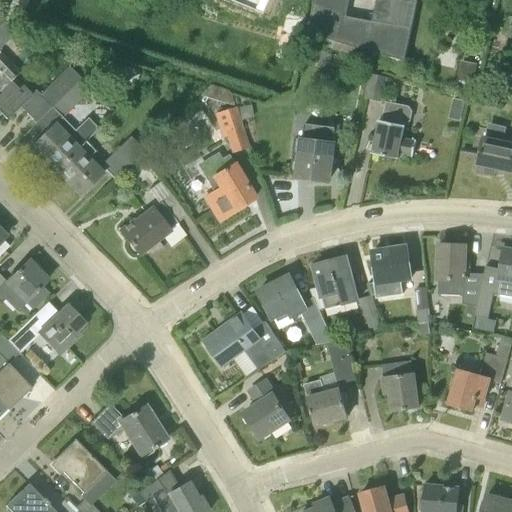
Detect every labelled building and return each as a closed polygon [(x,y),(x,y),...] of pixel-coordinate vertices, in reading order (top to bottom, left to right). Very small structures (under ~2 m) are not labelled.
[(403,69),(417,0),(376,0),(372,22),(346,17),(350,0),(315,0),(307,42),(403,69)] [(0,48),(16,33),(4,22),(0,25),(0,48)] [(0,92),(11,82),(2,73),(6,69),(0,62),(0,92)] [(473,86),(477,67),(462,63),(457,83),(473,86)] [(51,108),(81,79),(71,69),(69,67),(40,96),(51,108)] [(503,76),(488,73),(483,97),(498,100),(503,76)] [(86,74),(81,79),(91,90),(97,85),(86,74)] [(382,103),(388,78),(370,75),(365,99),(382,103)] [(41,155),(56,171),(87,143),(100,129),(89,118),(75,131),(63,118),(91,90),(81,79),(51,108),(34,125),(43,135),(26,151),(35,160),(41,155)] [(18,89),(11,82),(0,92),(0,115),(1,114),(7,120),(32,95),(22,86),(18,89)] [(231,103),(234,94),(208,86),(203,94),(231,103)] [(403,139),(409,109),(396,106),(398,97),(386,95),(384,105),(387,106),(384,122),(379,121),(373,154),(398,159),(399,154),(413,157),(416,141),(403,139)] [(465,104),(453,101),(449,124),(460,126),(465,104)] [(240,126),(238,119),(234,108),(216,113),(221,131),(225,131),(232,153),(248,147),(241,125),(240,126)] [(329,181),(336,128),(297,124),(290,177),(329,181)] [(511,143),(504,142),(507,128),(489,124),(486,137),(485,137),(478,171),(494,174),(495,171),(511,174),(511,143)] [(114,180),(144,151),(130,137),(101,166),(105,170),(105,171),(114,180)] [(80,195),(103,172),(90,158),(96,152),(87,143),(56,171),(80,195)] [(221,160),(217,152),(195,165),(211,192),(208,195),(222,218),(255,198),(230,155),(221,160)] [(186,217),(170,195),(154,208),(152,206),(121,231),(139,255),(170,230),(170,229),(186,217)] [(0,231),(0,254),(8,247),(2,240),(5,236),(0,231)] [(466,260),(466,246),(439,245),(438,282),(439,282),(439,295),(463,296),(463,304),(477,307),(484,274),(470,274),(470,260),(466,260)] [(400,260),(399,249),(373,252),(378,286),(381,286),(382,287),(395,285),(396,296),(413,294),(408,259),(400,260)] [(511,250),(505,249),(500,272),(485,269),(484,274),(477,307),(475,317),(488,319),(494,295),(511,298),(511,250)] [(28,260),(5,283),(31,310),(48,293),(41,286),(48,280),(28,260)] [(342,271),(339,260),(314,266),(319,287),(310,289),(314,297),(313,298),(334,343),(348,339),(347,339),(334,342),(318,307),(324,306),(326,310),(357,302),(349,269),(342,271)] [(303,303),(289,275),(259,291),(274,321),(288,314),(291,321),(302,315),(317,345),(328,344),(334,343),(313,298),(303,303)] [(415,291),(419,323),(429,322),(427,290),(415,291)] [(371,335),(383,331),(373,295),(360,299),(371,335)] [(47,302),(7,340),(17,350),(37,332),(59,354),(79,334),(76,331),(84,323),(68,306),(58,313),(47,302)] [(255,330),(244,314),(205,343),(222,367),(245,350),(259,370),(286,351),(266,322),(255,330)] [(429,322),(419,323),(420,335),(430,334),(429,322)] [(19,353),(17,350),(7,340),(1,334),(0,335),(0,357),(7,364),(7,363),(8,364),(19,353)] [(328,344),(337,385),(338,385),(358,380),(348,339),(334,343),(328,344)] [(497,356),(508,359),(511,344),(511,343),(501,341),(497,356)] [(503,379),(508,359),(497,356),(486,353),(480,375),(458,370),(448,404),(473,411),(477,397),(485,400),(492,376),(503,379)] [(31,388),(8,364),(7,363),(7,364),(0,357),(0,401),(8,410),(31,388)] [(413,373),(411,361),(383,365),(385,377),(383,377),(385,394),(390,393),(392,411),(419,408),(414,373),(413,373)] [(301,371),(302,371),(301,363),(292,365),(296,385),(304,383),(301,371)] [(260,439),(289,420),(273,394),(276,392),(268,379),(249,391),(257,404),(244,413),(260,439)] [(340,393),(338,385),(337,385),(323,389),(320,380),(304,384),(304,385),(315,426),(347,417),(343,401),(348,400),(345,392),(340,393)] [(166,439),(145,406),(123,420),(109,406),(92,422),(108,439),(122,431),(138,457),(151,449),(152,450),(156,448),(155,446),(166,439)] [(82,493),(105,471),(75,438),(74,438),(77,442),(64,454),(69,459),(59,468),(82,493)] [(198,498),(189,482),(167,495),(176,511),(208,511),(209,511),(201,497),(198,498)] [(43,499),(28,484),(5,506),(11,511),(55,511),(47,504),(48,503),(45,498),(43,499)] [(462,511),(463,505),(458,504),(460,488),(426,486),(423,511),(462,511)] [(388,500),(385,487),(361,494),(365,511),(408,511),(405,496),(388,500)] [(353,511),(347,496),(331,502),(330,499),(315,505),(317,508),(308,511),(353,511)] [(511,511),(511,501),(487,496),(483,511),(511,511)] [(75,509),(77,511),(78,511),(98,511),(85,498),(75,509)]
